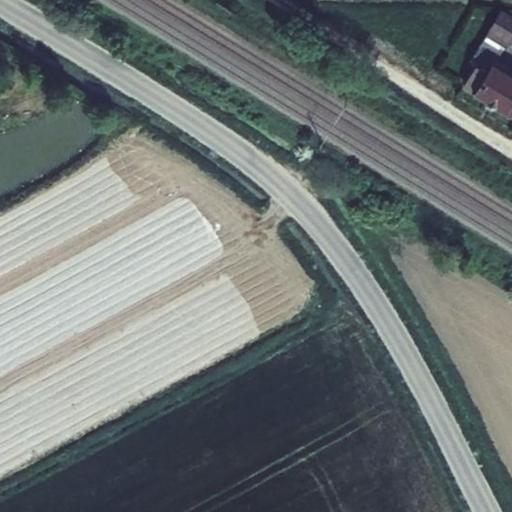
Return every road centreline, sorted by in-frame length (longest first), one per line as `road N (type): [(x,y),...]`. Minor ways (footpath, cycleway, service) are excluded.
road 1 (unclassified): [(486,511),(385,319),(290,197),(217,139),(0,3)]
road 2 (unclassified): [(274,0),(511,151)]
